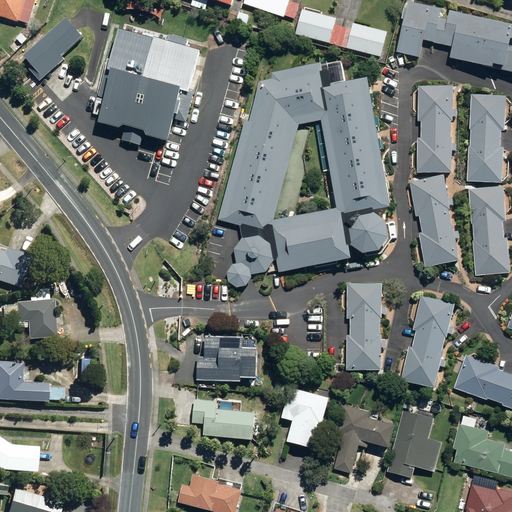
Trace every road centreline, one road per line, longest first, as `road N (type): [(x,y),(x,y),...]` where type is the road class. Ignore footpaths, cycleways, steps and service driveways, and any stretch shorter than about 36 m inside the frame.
road 1 (residential): [(511,91),(410,74),(399,187),(409,280)]
road 2 (residential): [(134,314),(239,306),(355,274),(409,280)]
road 3 (secondary): [(134,314),(96,235),(0,119)]
road 4 (secondary): [(128,511),(140,401),(134,314)]
